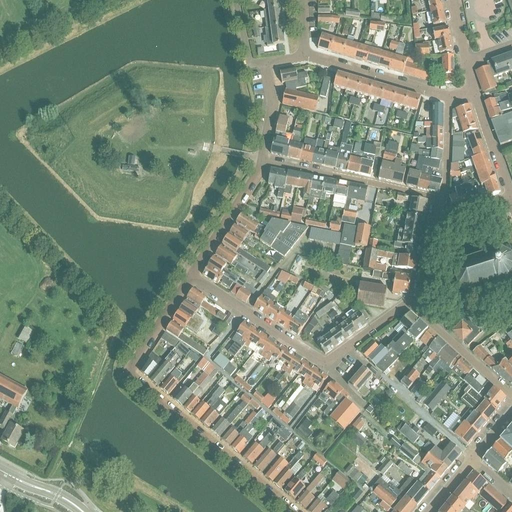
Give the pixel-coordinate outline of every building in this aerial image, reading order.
[(266,0),(268,10),(279,9),(277,0),(266,0)] [(442,10),(440,0),(427,0),(430,12),(442,10)] [(268,10),(263,11),(265,28),(270,28),(281,26),(279,9),(268,10)] [(442,10),(430,12),(432,26),(445,24),(442,10)] [(369,30),(376,31),(377,23),(370,22),(369,30)] [(376,31),(383,32),(384,24),(377,23),(376,31)] [(265,28),(264,29),(267,46),(273,46),(281,45),(283,44),(281,26),(270,28),(265,28)] [(346,43),(342,56),(354,60),(358,46),(352,44),(356,30),(350,28),(349,31),(347,37),(346,43)] [(437,43),(450,40),(447,28),(432,31),(434,42),(437,41),(437,43)] [(330,53),(334,39),(321,36),(317,49),(330,53)] [(346,43),(334,39),(330,53),(342,56),(346,43)] [(450,40),(437,43),(439,54),(452,52),(450,40)] [(396,51),(398,44),(391,42),(389,49),(396,51)] [(363,48),(358,46),(354,60),(366,63),(371,45),(365,43),(363,48)] [(398,44),(396,51),(394,57),(390,70),(403,74),(406,63),(412,65),(414,58),(408,56),(406,61),(401,59),(405,46),(398,44)] [(371,45),(366,63),(378,67),(382,53),(376,51),(377,47),(371,45)] [(428,56),(428,47),(414,47),(414,56),(428,56)] [(394,57),(382,53),(378,67),(390,70),(394,57)] [(453,84),(453,75),(453,57),(442,57),(442,83),(453,84)] [(504,57),(486,63),(487,68),(488,68),(491,75),(492,78),(509,72),(504,57)] [(406,63),(403,74),(408,75),(412,65),(406,63)] [(412,65),(408,75),(415,77),(418,66),(412,65)] [(418,66),(415,77),(421,79),(424,68),(418,66)] [(424,68),(421,79),(428,81),(431,70),(424,68)] [(488,68),(487,68),(477,72),(476,72),(478,79),(491,75),(488,68)] [(295,69),(279,72),(281,84),(283,83),(285,83),(286,91),(296,93),(296,89),(306,88),(305,79),(307,79),(306,74),(296,75),(295,69)] [(345,91),(349,77),(337,73),(333,87),(345,91)] [(493,82),(491,75),(478,79),(481,86),(493,82)] [(349,77),(345,91),(357,94),(361,80),(349,77)] [(324,78),(319,97),(326,98),(330,79),(324,78)] [(373,84),(361,80),(357,94),(369,98),(373,84)] [(496,89),(493,82),(481,86),(483,93),(484,93),(495,89),(496,89)] [(373,84),(369,98),(380,101),(385,87),(373,84)] [(385,87),(380,101),(392,104),(396,91),(385,87)] [(286,90),(282,104),(315,112),(319,99),(296,93),(286,91),(286,90)] [(408,94),(396,91),(392,104),(404,108),(408,94)] [(408,94),(404,108),(416,111),(420,98),(408,94)] [(500,108),(501,113),(511,110),(507,96),(484,103),(487,113),(500,108)] [(432,105),(432,124),(432,128),(442,128),(442,105),(432,105)] [(478,131),(470,105),(452,111),(452,119),(457,118),(462,134),(464,133),(478,131)] [(500,108),(487,113),(490,121),(502,117),(501,113),(500,108)] [(511,114),(502,117),(490,121),(499,147),(511,141),(511,114)] [(279,116),(275,133),(284,135),(288,118),(279,116)] [(343,122),(334,120),(332,128),(341,130),(343,122)] [(147,126),(150,131),(157,126),(154,121),(147,126)] [(292,137),(291,143),(287,158),(299,161),(303,146),(299,145),(300,139),(301,139),(303,127),(295,125),(292,137)] [(426,128),(426,137),(426,140),(442,139),(442,128),(432,128),(426,128)] [(463,140),(463,141),(467,139),(474,159),(486,154),(478,131),(464,133),(463,140)] [(275,133),(270,154),(287,158),(291,143),(292,137),(284,135),(275,133)] [(339,150),(335,169),(347,172),(351,154),(351,152),(352,148),(345,146),(348,134),(343,133),(339,150)] [(452,136),(452,142),(463,140),(464,133),(462,134),(452,136)] [(442,152),(442,139),(426,140),(426,137),(421,137),(421,138),(418,138),(418,139),(417,139),(417,144),(424,144),(424,143),(426,143),(426,149),(431,150),(442,152)] [(304,140),(303,146),(299,161),(311,164),(316,143),(304,140)] [(316,143),(311,164),(323,167),(328,147),(329,142),(325,141),(323,152),(320,151),(322,142),(316,140),(316,143)] [(452,142),(452,149),(463,147),(463,141),(463,140),(452,142)] [(351,154),(347,172),(358,175),(365,146),(366,143),(362,142),(361,146),(355,144),(353,153),(356,154),(356,155),(351,154)] [(378,158),(383,159),(378,179),(390,182),(396,156),(399,144),(388,142),(387,146),(386,145),(385,149),(380,148),(378,158)] [(365,146),(358,175),(369,178),(374,158),(374,157),(378,158),(380,148),(381,144),(373,143),(372,148),(365,146)] [(410,146),(409,152),(417,154),(418,154),(419,158),(424,159),(430,160),(435,161),(440,162),(442,154),(442,152),(431,150),(431,152),(418,150),(418,148),(410,146)] [(339,150),(328,147),(323,167),(335,169),(339,150)] [(452,149),(452,155),(463,153),(463,147),(452,149)] [(451,165),(458,163),(463,162),(463,153),(452,155),(451,165)] [(490,167),(486,154),(474,159),(471,160),(473,167),(461,171),(461,174),(466,172),(467,176),(475,173),(476,172),(490,167)] [(396,156),(390,182),(402,185),(406,166),(400,165),(402,158),(396,156)] [(424,159),(419,158),(415,174),(409,172),(406,186),(417,189),(421,175),(422,167),(424,159)] [(424,159),(422,167),(432,170),(438,171),(440,162),(424,159)] [(450,165),(449,173),(458,172),(458,163),(451,165),(450,165)] [(421,175),(417,189),(428,192),(431,178),(432,170),(422,167),(421,175)] [(476,172),(475,173),(480,187),(483,185),(484,189),(477,191),(480,201),(488,198),(500,193),(490,167),(476,172)] [(282,199),(283,194),(287,172),(271,169),(268,185),(275,186),(274,188),(278,189),(277,198),(282,199)] [(287,172),(283,194),(290,195),(291,187),(297,188),(300,175),(287,172)] [(313,177),(300,175),(297,188),(301,189),(302,189),(304,190),(302,199),(308,200),(313,177)] [(313,177),(308,200),(307,205),(311,206),(313,199),(320,200),(321,193),(322,193),(324,180),(313,177)] [(441,180),(431,178),(428,192),(438,194),(441,180)] [(321,193),(320,200),(324,201),(325,194),(334,195),(336,182),(324,180),(322,193),(321,193)] [(336,182),(334,195),(332,203),(344,205),(348,184),(336,182)] [(473,183),(462,187),(464,192),(468,206),(478,202),(474,191),(476,191),(473,183)] [(348,184),(344,205),(344,206),(349,207),(350,199),(354,200),(357,186),(348,184)] [(357,186),(354,200),(364,202),(367,188),(357,186)] [(454,190),(456,194),(449,197),(451,204),(449,205),(451,212),(468,206),(464,192),(462,187),(454,190)] [(425,215),(427,202),(412,199),(405,196),(397,194),(396,200),(411,203),(409,213),(425,215)] [(375,218),(380,218),(380,213),(387,213),(387,206),(375,206),(375,218)] [(271,208),(270,211),(260,209),(259,215),(278,219),(279,213),(276,213),(276,209),(271,208)] [(293,209),(292,212),(291,222),(300,223),(303,211),(293,209)] [(291,222),(292,212),(282,210),(280,219),(291,222)] [(341,220),(341,222),(354,225),(356,212),(343,210),(341,220)] [(256,234),(254,238),(284,257),(308,228),(272,220),(265,230),(258,225),(242,214),(236,224),(249,233),(249,232),(254,235),(254,234),(255,234),(256,234)] [(405,230),(422,233),(424,218),(407,215),(405,230)] [(341,222),(341,220),(337,219),(336,224),(330,222),(329,229),(339,231),(341,222)] [(252,249),(255,245),(245,238),(248,234),(235,225),(229,234),(252,249)] [(344,225),(342,234),(340,245),(350,248),(354,248),(355,246),(357,228),(344,225)] [(357,228),(355,246),(366,248),(370,228),(358,226),(357,228)] [(309,239),(315,241),(317,229),(311,228),(309,239)] [(321,242),(323,231),(317,229),(315,241),(321,242)] [(422,233),(405,230),(404,232),(398,231),(396,243),(419,248),(422,233)] [(329,232),(323,231),(321,242),(327,243),(329,232)] [(336,233),(329,232),(327,243),(333,244),(336,233)] [(340,245),(342,234),(336,233),(333,244),(339,246),(340,245)] [(267,274),(270,269),(257,260),(256,260),(238,249),(242,244),(228,235),(222,245),(267,274)] [(419,248),(396,243),(394,243),(393,248),(405,250),(404,257),(417,260),(419,248)] [(340,245),(339,246),(338,252),(349,254),(350,248),(340,245)] [(234,262),(237,257),(221,246),(215,256),(245,275),(248,271),(234,262)] [(473,259),(462,263),(461,262),(459,263),(460,265),(455,274),(453,274),(452,276),(454,276),(457,287),(456,288),(457,290),(459,288),(470,294),(469,295),(471,295),(471,293),(483,290),(483,291),(485,291),(485,289),(497,285),(502,301),(505,300),(506,302),(511,300),(510,298),(511,297),(511,287),(511,283),(510,282),(511,280),(511,276),(511,254),(511,256),(501,251),(501,249),(499,249),(499,251),(488,254),(487,253),(485,253),(486,255),(475,259),(474,257),(472,258),(473,259)] [(375,265),(376,258),(377,252),(366,250),(363,270),(373,272),(375,265)] [(377,252),(376,258),(393,261),(392,267),(415,271),(417,260),(404,257),(377,252)] [(276,254),(272,260),(278,264),(282,257),(276,254)] [(214,258),(208,267),(233,283),(237,285),(241,288),(244,283),(245,282),(231,273),(230,275),(223,270),(225,265),(214,258)] [(348,260),(337,258),(336,264),(347,266),(348,260)] [(378,262),(378,269),(387,270),(387,263),(378,262)] [(233,283),(208,267),(202,275),(217,285),(220,280),(222,281),(221,283),(229,288),(233,283)] [(256,281),(261,285),(269,276),(264,272),(256,281)] [(288,281),(290,276),(281,272),(277,281),(279,283),(285,285),(288,281)] [(392,295),(399,296),(399,293),(408,294),(411,278),(395,276),(390,275),(383,273),(382,280),(389,282),(388,284),(394,285),(392,295)] [(298,280),(290,276),(288,281),(296,285),(298,280)] [(244,283),(241,288),(246,291),(249,286),(244,283)] [(279,283),(273,292),(278,295),(285,285),(279,283)] [(311,292),(313,288),(305,283),(303,288),(311,292)] [(383,309),(387,289),(360,284),(360,286),(358,292),(356,305),(383,309)] [(241,288),(237,285),(231,294),(235,297),(241,288)] [(251,295),(241,288),(235,297),(245,303),(251,295)] [(223,322),(226,317),(203,302),(205,298),(193,290),(187,299),(223,322)] [(272,304),(275,299),(278,295),(273,292),(270,296),(264,292),(254,309),(265,316),(272,304)] [(185,302),(179,311),(198,324),(200,325),(202,321),(194,316),(195,316),(198,311),(192,307),(185,302)] [(331,303),(323,309),(326,313),(333,307),(331,303)] [(272,304),(265,316),(264,316),(275,323),(283,311),(272,304)] [(326,313),(323,309),(315,315),(318,319),(326,313)] [(179,311),(173,321),(185,328),(185,327),(196,334),(199,330),(198,329),(200,325),(198,324),(179,311)] [(294,318),(283,311),(275,323),(286,330),(294,318)] [(362,311),(348,321),(356,332),(367,325),(364,321),(368,318),(362,311)] [(395,346),(405,336),(407,334),(419,322),(409,313),(393,330),(398,335),(390,342),(392,344),(395,346)] [(228,325),(234,317),(229,314),(223,322),(228,325)] [(336,321),(338,325),(350,318),(348,314),(336,321)] [(294,318),(286,330),(297,337),(305,325),(294,318)] [(466,318),(461,323),(452,332),(467,347),(479,334),(478,333),(480,332),(466,318)] [(348,321),(337,329),(346,340),(356,332),(348,321)] [(203,356),(206,352),(182,336),(182,337),(180,335),(184,330),(172,322),(166,331),(203,356)] [(419,322),(407,334),(415,342),(427,329),(419,322)] [(19,337),(29,343),(37,328),(27,323),(19,337)] [(235,343),(227,353),(234,358),(244,345),(254,330),(244,323),(236,334),(232,341),(235,343)] [(308,335),(313,327),(309,324),(304,332),(308,335)] [(220,331),(220,332),(215,330),(216,328),(215,328),(212,333),(218,337),(219,338),(222,332),(220,331)] [(346,340),(337,329),(327,336),(335,347),(346,340)] [(257,348),(265,337),(254,330),(244,345),(255,353),(257,348)] [(429,331),(420,342),(425,347),(421,352),(424,354),(438,338),(429,331)] [(175,348),(179,343),(164,333),(161,339),(175,348)] [(335,347),(327,336),(317,343),(325,355),(335,347)] [(392,344),(385,351),(387,352),(388,353),(375,367),(383,375),(412,344),(405,336),(395,346),(392,344)] [(265,359),(275,343),(265,337),(257,348),(263,352),(261,357),(265,359)] [(425,360),(427,358),(432,363),(446,346),(438,338),(424,354),(421,357),(425,360)] [(366,359),(377,348),(372,342),(361,354),(366,359)] [(16,343),(11,354),(18,357),(23,347),(16,343)] [(275,343),(265,359),(269,362),(271,358),(278,362),(286,351),(275,343)] [(458,357),(446,346),(432,363),(429,367),(432,369),(436,364),(445,372),(458,357)] [(511,369),(508,363),(505,359),(497,365),(479,346),(472,352),(511,388),(511,369)] [(381,347),(368,361),(375,367),(388,353),(387,352),(385,351),(381,347)] [(286,351),(278,362),(284,366),(281,370),(286,373),(296,357),(286,351)] [(158,368),(149,379),(158,387),(167,376),(173,369),(171,367),(171,366),(169,364),(176,355),(172,352),(170,354),(163,362),(158,368)] [(152,353),(140,371),(149,379),(158,368),(163,362),(152,353)] [(222,370),(227,363),(219,356),(213,363),(222,370)] [(296,357),(286,373),(290,376),(292,372),(299,376),(306,364),(296,357)] [(208,377),(215,368),(204,359),(197,366),(205,373),(195,385),(195,384),(189,391),(182,385),(171,398),(183,407),(198,389),(208,377)] [(266,361),(265,360),(262,363),(257,360),(254,364),(259,369),(266,361)] [(458,378),(463,382),(473,370),(461,360),(455,367),(451,372),(455,375),(458,378)] [(236,370),(227,363),(222,370),(230,377),(236,370)] [(306,364),(299,376),(305,380),(302,384),(306,387),(317,371),(306,364)] [(219,372),(215,368),(208,377),(198,389),(183,407),(191,414),(202,402),(197,398),(219,372)] [(370,393),(363,387),(372,376),(363,368),(348,386),(364,400),(370,393)] [(170,376),(160,388),(168,395),(184,377),(180,374),(181,374),(176,369),(170,376)] [(254,370),(248,380),(256,386),(263,376),(254,370)] [(407,390),(419,376),(412,370),(400,384),(407,390)] [(466,395),(460,400),(468,407),(475,412),(487,423),(496,411),(506,400),(487,383),(479,376),(473,370),(463,382),(469,387),(464,393),(466,395)] [(327,378),(317,371),(306,387),(310,390),(313,385),(319,390),(327,378)] [(18,409),(27,392),(0,376),(0,399),(10,405),(12,406),(8,413),(6,412),(0,422),(0,429),(6,433),(2,441),(14,448),(23,432),(8,424),(15,412),(16,408),(18,409)] [(242,387),(245,383),(237,377),(234,381),(242,387)] [(417,399),(422,394),(427,388),(420,382),(410,393),(417,399)] [(245,383),(242,387),(249,393),(252,390),(245,383)] [(323,394),(318,399),(319,399),(329,407),(323,414),(330,419),(345,401),(349,397),(342,391),(332,383),(323,394)] [(442,383),(432,395),(436,398),(437,399),(441,402),(450,390),(447,387),(442,383)] [(202,402),(191,414),(200,422),(217,401),(218,399),(225,391),(220,387),(213,396),(213,397),(206,405),(202,402)] [(261,403),(263,399),(256,393),(253,397),(261,403)] [(249,403),(251,400),(244,394),(240,399),(243,401),(247,405),(249,403)] [(422,394),(417,399),(416,401),(421,405),(427,398),(422,394)] [(267,395),(263,399),(261,403),(268,409),(275,401),(267,395)] [(427,401),(424,404),(429,407),(433,411),(441,402),(437,399),(436,398),(432,395),(427,401)] [(218,399),(217,401),(200,422),(209,429),(219,417),(228,407),(218,399)] [(260,407),(251,400),(249,403),(257,410),(260,407)] [(243,401),(238,406),(243,410),(247,405),(243,401)] [(317,401),(313,406),(318,409),(322,404),(317,401)] [(359,413),(345,401),(330,419),(344,431),(359,413)] [(378,403),(372,409),(374,411),(377,413),(383,407),(378,403)] [(220,438),(239,416),(243,410),(238,406),(225,422),(221,418),(210,430),(220,438)] [(369,406),(365,411),(370,415),(374,411),(372,409),(369,406)] [(279,419),(282,416),(275,409),(272,413),(279,419)] [(470,409),(460,420),(465,424),(477,435),(487,423),(475,412),(470,409)] [(257,415),(230,447),(240,455),(249,443),(252,440),(248,436),(264,416),(259,412),(257,415)] [(230,429),(221,440),(230,447),(257,415),(254,413),(245,424),(244,423),(243,424),(237,430),(232,426),(230,429)] [(282,416),(279,419),(287,425),(289,422),(282,416)] [(273,418),(269,423),(280,432),(284,427),(273,418)] [(477,435),(465,424),(459,418),(449,430),(454,434),(467,446),(477,435)] [(358,419),(351,427),(358,433),(365,425),(358,419)] [(300,426),(307,435),(314,429),(307,421),(300,426)] [(405,426),(400,433),(413,445),(419,438),(415,435),(419,431),(415,427),(411,431),(405,426)] [(285,442),(292,434),(284,427),(280,432),(277,435),(285,442)] [(511,427),(500,440),(511,451),(511,427)] [(253,445),(243,457),(252,465),(271,443),(276,436),(271,432),(257,448),(253,445)] [(263,440),(266,435),(260,432),(257,437),(263,440)] [(358,432),(355,435),(364,444),(367,441),(358,432)] [(394,437),(389,443),(399,451),(404,446),(394,437)] [(511,451),(500,440),(491,450),(503,462),(509,455),(511,458),(511,451)] [(301,442),(297,448),(300,451),(305,445),(301,442)] [(442,455),(430,444),(428,442),(422,449),(429,455),(447,470),(461,453),(451,444),(442,455)] [(268,449),(253,466),(262,473),(284,446),(280,443),(273,451),(274,451),(272,453),(268,449)] [(404,446),(399,451),(412,462),(418,456),(405,445),(404,446)] [(508,466),(503,462),(491,450),(482,461),(498,474),(503,468),(505,470),(508,466)] [(294,459),(273,483),(282,490),(293,476),(289,473),(295,465),(303,456),(299,453),(296,457),(294,459)] [(326,463),(317,454),(313,458),(323,467),(326,463)] [(447,470),(429,455),(422,464),(419,467),(424,472),(427,469),(440,480),(447,470)] [(277,456),(263,473),(266,475),(265,476),(273,483),(288,466),(277,456)] [(418,456),(412,462),(419,467),(422,464),(418,456)] [(383,465),(377,472),(382,476),(383,475),(393,464),(388,460),(387,461),(383,465)] [(401,463),(397,467),(409,477),(412,473),(401,463)] [(344,472),(356,483),(362,476),(350,465),(344,472)] [(425,473),(417,483),(417,484),(428,493),(440,480),(427,469),(424,472),(425,473)] [(297,477),(295,480),(299,483),(301,481),(307,475),(302,471),(297,477)] [(452,498),(464,508),(472,499),(473,500),(487,484),(473,472),(452,498)] [(347,488),(351,483),(339,473),(335,478),(347,488)] [(417,484),(417,483),(411,478),(399,492),(400,493),(400,494),(417,507),(428,493),(417,484)] [(310,486),(296,502),(305,510),(314,499),(309,494),(320,482),(316,479),(310,486)] [(383,502),(390,509),(394,511),(413,511),(417,507),(400,494),(400,493),(399,492),(390,484),(388,486),(380,479),(370,491),(383,502)] [(295,501),(305,488),(295,480),(285,492),(295,501)] [(487,484),(477,495),(480,497),(497,511),(500,511),(508,503),(489,486),(487,484)] [(355,501),(363,492),(357,488),(350,497),(355,501)] [(327,511),(328,511),(339,497),(333,492),(322,505),(316,500),(307,511),(327,511)] [(440,511),(469,511),(464,508),(452,498),(440,511)] [(387,511),(390,509),(383,502),(379,506),(387,511)]
